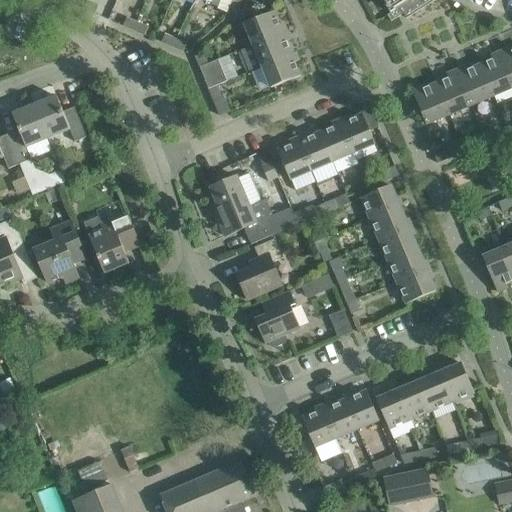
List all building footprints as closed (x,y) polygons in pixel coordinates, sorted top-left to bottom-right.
[(383,0),(390,13),(387,15),(391,21),(403,13),(407,18),(434,0),(383,0)] [(87,1),(83,9),(94,14),(98,5),(87,1)] [(245,23),(254,45),(283,33),(274,12),(245,23)] [(126,17),(123,26),(134,30),(137,22),(126,17)] [(137,22),(134,30),(145,35),(148,27),(137,22)] [(254,45),(262,66),(291,54),(283,33),(254,45)] [(165,34),(161,42),(176,48),(179,40),(165,34)] [(179,40),(176,48),(183,51),(186,43),(179,40)] [(511,79),(511,51),(510,48),(500,52),(511,79)] [(492,59),(480,65),(493,96),(511,88),(511,79),(500,52),(491,56),(492,59)] [(203,53),(195,56),(200,67),(208,64),(203,53)] [(291,54),(262,66),(271,88),(300,76),(291,54)] [(200,67),(208,88),(216,85),(226,81),(217,60),(208,64),(200,67)] [(493,96),(480,65),(467,70),(466,67),(456,71),(471,106),(493,96)] [(448,78),(436,84),(449,115),(471,106),(456,71),(447,74),(448,78)] [(449,115),(436,84),(423,89),(421,85),(411,90),(426,125),(449,115)] [(216,85),(208,88),(213,99),(221,96),(216,85)] [(57,96),(35,105),(48,139),(70,130),(75,142),(87,137),(76,112),(65,117),(57,96)] [(33,198),(53,189),(47,174),(36,170),(31,159),(27,148),(48,139),(35,105),(13,114),(21,135),(10,139),(20,164),(33,198)] [(363,115),(341,124),(354,153),(375,144),(363,115)] [(320,133),(333,162),(354,153),(341,124),(320,133)] [(495,129),(483,134),(487,142),(498,137),(495,129)] [(320,133),(299,142),(311,171),(333,162),(320,133)] [(487,142),(483,134),(471,138),(475,147),(487,142)] [(0,158),(3,157),(8,169),(20,164),(10,139),(0,143),(0,158)] [(311,171),(299,142),(278,151),(290,180),(311,171)] [(446,150),(434,155),(438,163),(449,158),(446,150)] [(271,162),(261,166),(267,182),(278,178),(271,162)] [(237,176),(210,188),(217,205),(212,207),(216,215),(225,236),(244,228),(251,245),(280,232),(299,225),(294,213),(292,208),(273,216),(266,199),(261,201),(249,173),(238,178),(237,176)] [(376,175),(365,180),(369,189),(380,185),(376,175)] [(369,189),(365,180),(354,185),(359,194),(369,189)] [(391,186),(361,198),(370,219),(400,207),(391,186)] [(346,194),(325,203),(329,212),(350,203),(346,194)] [(511,202),(510,198),(498,203),(502,212),(511,207),(511,202)] [(325,203),(315,208),(318,216),(329,212),(325,203)] [(370,219),(379,240),(409,228),(400,207),(370,219)] [(473,213),(461,219),(464,227),(476,221),(473,213)] [(99,217),(84,223),(89,237),(97,255),(104,273),(129,263),(125,252),(141,246),(128,214),(127,214),(109,221),(102,225),(99,217)] [(37,278),(13,219),(0,224),(0,236),(2,241),(0,241),(0,287),(5,285),(3,282),(20,275),(23,284),(37,278)] [(34,250),(40,264),(48,283),(70,274),(73,281),(79,278),(73,264),(86,259),(79,240),(71,222),(50,230),(55,241),(34,250)] [(319,228),(310,232),(315,243),(323,239),(319,228)] [(418,249),(409,228),(379,240),(388,261),(418,249)] [(254,267),(236,274),(248,300),(264,293),(262,288),(280,280),(272,262),(283,258),(275,239),(256,247),(261,258),(251,262),(254,267)] [(323,239),(315,243),(320,253),(328,250),(323,239)] [(506,284),(511,281),(511,263),(505,247),(482,257),(497,292),(507,288),(506,284)] [(388,261),(397,282),(427,270),(418,249),(388,261)] [(338,282),(346,279),(342,268),(334,271),(338,282)] [(436,292),(427,270),(397,282),(406,304),(436,292)] [(328,274),(303,285),(308,297),(333,286),(333,285),(328,274)] [(338,282),(343,293),(351,290),(346,279),(338,282)] [(285,335),(300,329),(290,307),(294,305),(289,293),(263,304),(267,315),(256,320),(266,343),(268,342),(270,346),(274,348),(285,343),(286,339),(285,335)] [(347,303),(352,314),(360,311),(355,300),(347,303)] [(354,331),(353,316),(336,316),(337,331),(354,331)] [(440,373),(453,402),(474,393),(462,364),(440,373)] [(453,402),(440,373),(419,382),(432,411),(453,402)] [(419,382),(398,391),(411,420),(432,411),(419,382)] [(367,391),(345,400),(357,429),(379,420),(367,391)] [(411,420),(398,391),(377,400),(389,429),(411,420)] [(324,409),(336,438),(357,429),(345,400),(324,409)] [(315,447),(319,456),(322,462),(343,453),(336,438),(324,409),(303,418),(315,448),(315,447)] [(473,450),(483,448),(481,439),(469,441),(473,450)] [(473,450),(469,441),(458,444),(460,452),(473,450)] [(436,448),(424,451),(427,459),(437,457),(436,448)] [(414,462),(427,459),(424,451),(413,453),(414,462)] [(387,467),(383,459),(372,464),(376,472),(387,467)] [(68,476),(76,495),(99,486),(97,483),(112,478),(105,461),(68,476)] [(255,495),(241,461),(160,496),(167,511),(246,511),(241,501),(255,495)] [(385,479),(390,506),(433,497),(428,470),(385,479)] [(368,482),(364,474),(354,479),(357,487),(368,482)] [(341,480),(323,487),(328,499),(357,487),(354,479),(343,483),(341,480)] [(511,481),(495,485),(499,504),(511,501),(511,481)] [(77,511),(123,511),(112,485),(73,501),(77,511)] [(326,503),(322,511),(333,511),(336,507),(326,503)]
